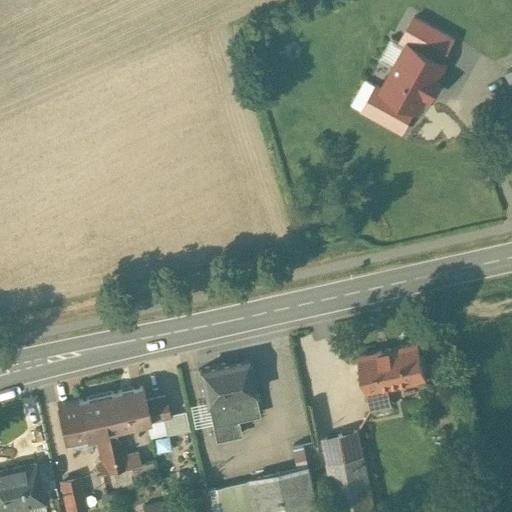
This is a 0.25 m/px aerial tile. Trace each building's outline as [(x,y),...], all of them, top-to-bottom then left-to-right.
[(454,38),(414,16),(400,42),(406,45),(408,43),(441,61),(454,38)] [(441,61),(408,43),(406,45),(383,87),(382,90),(415,108),(418,110),(427,94),(431,96),(439,81),(435,79),(444,63),(441,61)] [(415,108),(382,90),(383,87),(377,84),(362,110),(402,132),(415,108)] [(418,340),(359,353),(367,388),(386,384),(426,375),(418,340)] [(247,357),(200,367),(207,400),(254,390),(247,357)] [(142,384),(120,389),(129,424),(170,415),(165,394),(146,398),(142,384)] [(386,384),(367,388),(371,407),(390,402),(386,384)] [(120,389),(58,403),(66,439),(96,432),(102,459),(98,460),(100,471),(141,462),(139,451),(127,454),(120,426),(129,424),(120,389)] [(254,390),(207,400),(212,423),(236,417),(259,413),(254,390)] [(236,417),(212,423),(215,438),(239,433),(236,417)] [(42,421),(26,424),(31,445),(47,442),(42,421)] [(374,511),(357,430),(324,437),(339,511),(374,511)] [(299,445),(302,463),(311,461),(308,444),(299,445)] [(46,511),(35,461),(0,468),(0,508),(10,506),(10,511),(46,511)] [(319,511),(309,465),(250,477),(251,478),(258,511),(257,511),(319,511)] [(77,476),(62,480),(68,511),(81,511),(85,511),(77,476)] [(251,478),(215,486),(220,511),(256,511),(258,511),(251,478)] [(131,511),(127,493),(115,495),(117,511),(131,511)]
